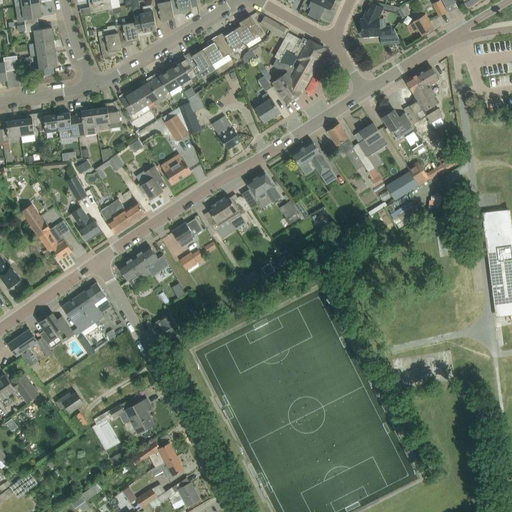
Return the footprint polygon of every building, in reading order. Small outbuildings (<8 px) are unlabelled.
[(112,9),(110,0),(88,0),(89,0),(90,3),(89,3),(91,13),(108,9),(112,9)] [(156,25),(165,24),(165,23),(168,23),(169,23),(168,19),(175,18),(174,15),(171,1),(170,1),(158,3),(157,0),(150,0),(151,5),(152,5),(156,25)] [(170,0),(170,1),(171,1),(174,15),(186,12),(186,8),(192,7),(190,0),(170,0)] [(311,8),(323,13),(326,7),(331,10),(334,0),(311,0),(311,1),(309,7),(311,8)] [(440,0),(439,0),(433,3),(440,16),(447,12),(440,0)] [(443,0),(448,12),(457,8),(453,0),(443,0)] [(462,0),(465,4),(466,4),(469,8),(481,0),(462,0)] [(392,29),(392,26),(386,26),(380,26),(380,18),(383,9),(396,12),(400,10),(399,7),(374,2),(374,3),(371,2),(366,14),(363,19),(361,19),(362,36),(387,34),(387,38),(398,37),(396,34),(397,33),(395,28),(392,29)] [(42,16),(41,3),(22,6),(16,7),(18,23),(24,22),(25,25),(26,25),(39,23),(38,17),(42,16)] [(400,7),(401,9),(405,16),(410,13),(406,4),(400,7)] [(139,36),(148,34),(151,34),(150,30),(157,29),(156,25),(152,5),(151,5),(143,6),(144,12),(140,13),(140,14),(134,15),(139,36)] [(435,28),(429,20),(426,14),(423,10),(414,15),(416,19),(413,21),(414,22),(407,26),(411,33),(418,28),(423,35),(435,28)] [(121,47),(122,47),(130,45),(133,44),(134,44),(133,41),(140,39),(139,36),(134,15),(135,22),(117,25),(118,32),(121,47)] [(245,44),(257,37),(262,34),(251,15),(240,22),(242,25),(236,29),(245,44)] [(283,35),(287,25),(264,16),(260,25),(283,35)] [(39,23),(26,25),(27,31),(34,30),(36,43),(54,40),(52,27),(40,29),(39,23)] [(229,54),(245,44),(236,29),(231,32),(229,29),(218,35),(229,54)] [(121,47),(118,32),(99,36),(104,58),(104,57),(109,56),(113,56),(113,55),(116,55),(116,51),(122,50),(122,47),(121,47)] [(209,45),(203,49),(213,64),(229,54),(218,35),(207,42),(209,45)] [(303,37),(302,39),(298,46),(296,45),(292,53),(287,51),(281,60),(277,58),(273,66),(287,73),(272,82),(281,94),(287,102),(301,92),(300,90),(303,85),(305,86),(314,70),(312,69),(324,48),(309,40),(303,37)] [(38,55),(56,53),(54,40),(36,43),(38,55)] [(183,53),(197,74),(213,64),(203,49),(198,52),(196,49),(195,49),(196,49),(193,51),(185,55),(184,53),(183,53)] [(56,53),(38,55),(39,68),(36,68),(37,75),(51,73),(50,67),(58,66),(56,53)] [(197,74),(183,53),(184,55),(185,56),(180,58),(180,59),(175,62),(174,61),(174,62),(176,65),(171,69),(180,84),(191,78),(195,83),(200,80),(196,74),(197,74)] [(13,70),(18,69),(19,69),(18,59),(17,56),(10,57),(13,70)] [(0,80),(8,79),(7,71),(13,70),(10,57),(4,57),(5,62),(0,62),(0,80)] [(431,66),(424,70),(432,84),(439,79),(431,66)] [(153,75),(152,76),(167,99),(172,96),(170,91),(180,84),(171,69),(165,72),(163,69),(160,71),(157,73),(153,76),(153,75)] [(436,105),(440,102),(429,85),(432,84),(424,70),(416,75),(420,82),(421,82),(428,94),(424,97),(427,102),(422,106),(430,119),(432,123),(443,116),(436,105)] [(439,135),(432,123),(430,119),(422,106),(427,102),(424,97),(428,94),(421,82),(420,82),(416,75),(406,81),(418,100),(404,109),(413,124),(417,122),(428,141),(439,135)] [(161,102),(167,99),(152,76),(148,79),(148,78),(144,80),(145,81),(142,82),(141,82),(143,86),(138,89),(148,105),(159,98),(161,102)] [(266,91),(272,87),(264,76),(259,80),(266,91)] [(148,105),(138,89),(132,92),(130,89),(128,91),(127,91),(124,93),(120,96),(120,95),(119,96),(131,115),(148,105)] [(280,112),(268,93),(263,96),(266,101),(256,108),(265,121),(280,112)] [(102,107),(95,108),(97,124),(98,132),(111,131),(110,128),(121,127),(119,110),(113,102),(101,104),(102,107)] [(189,130),(190,134),(202,129),(191,102),(179,107),(189,130)] [(166,121),(165,122),(177,141),(190,133),(188,130),(189,130),(179,107),(163,117),(166,121)] [(77,118),(80,137),(86,136),(86,135),(98,133),(98,132),(97,124),(95,108),(82,110),(83,117),(77,118)] [(415,128),(405,113),(399,116),(397,113),(394,108),(389,111),(381,117),(396,140),(415,128)] [(38,113),(40,126),(43,126),(46,126),(46,132),(59,130),(57,114),(50,115),(50,111),(38,113)] [(57,114),(59,130),(60,130),(61,137),(73,136),(73,137),(80,137),(77,118),(71,119),(70,112),(57,114)] [(27,118),(20,119),(22,135),(35,134),(34,127),(40,126),(38,113),(26,114),(27,118)] [(242,140),(226,115),(220,119),(228,132),(221,136),(220,137),(228,149),(242,140)] [(2,129),(4,141),(9,141),(9,137),(22,135),(20,119),(6,121),(7,128),(2,129)] [(354,146),(340,123),(328,131),(337,145),(340,143),(345,152),(353,148),(369,172),(370,171),(374,179),(372,180),(375,186),(383,181),(371,161),(366,153),(359,142),(354,146)] [(359,142),(366,153),(376,147),(386,141),(374,123),(360,131),(365,139),(360,142),(359,142)] [(417,154),(427,148),(421,138),(411,144),(417,154)] [(130,145),(134,152),(143,146),(139,139),(130,145)] [(321,153),(313,140),(292,154),(301,167),(303,166),(307,163),(311,160),(321,175),(331,168),(322,153),(321,153)] [(410,170),(419,185),(443,171),(456,163),(455,163),(455,162),(451,156),(448,152),(443,143),(435,148),(440,156),(437,158),(441,164),(440,165),(423,174),(416,162),(408,167),(410,170)] [(101,150),(104,163),(109,160),(113,157),(112,149),(111,148),(101,150)] [(113,157),(109,160),(116,170),(125,165),(117,154),(113,157)] [(184,159),(165,172),(172,184),(192,171),(184,159)] [(88,160),(76,167),(80,174),(92,167),(88,160)] [(116,170),(109,160),(104,163),(95,169),(102,180),(107,177),(102,170),(111,164),(116,171),(116,170)] [(156,180),(162,177),(155,165),(145,172),(148,178),(137,185),(144,194),(147,192),(151,198),(163,190),(156,180)] [(386,185),(395,199),(395,200),(419,185),(410,170),(386,185)] [(242,194),(248,203),(252,209),(261,203),(257,197),(266,192),(272,202),(281,196),(275,185),(274,186),(265,171),(247,183),(251,189),(242,194)] [(80,182),(70,188),(77,201),(88,195),(80,182)] [(227,199),(225,197),(218,201),(232,223),(243,216),(241,214),(247,211),(236,194),(230,197),(227,199)] [(119,199),(116,201),(119,205),(118,206),(119,207),(117,208),(119,211),(118,211),(120,214),(124,212),(131,223),(146,213),(139,203),(127,211),(119,199)] [(286,217),(296,211),(297,210),(291,200),(280,207),(286,217)] [(119,205),(116,201),(101,211),(109,223),(108,224),(115,234),(131,223),(124,212),(120,214),(118,211),(119,211),(117,208),(119,207),(118,206),(119,205)] [(232,223),(218,201),(212,206),(213,208),(210,210),(205,214),(215,231),(221,227),(222,229),(232,223)] [(397,224),(419,214),(413,201),(391,211),(397,224)] [(73,251),(64,239),(59,242),(51,229),(34,204),(23,211),(35,230),(36,229),(41,236),(40,237),(49,251),(53,248),(60,259),(73,251)] [(80,230),(82,233),(87,241),(102,231),(95,220),(93,221),(82,206),(71,213),(82,228),(80,230)] [(511,230),(511,225),(510,217),(509,210),(504,211),(499,212),(485,213),(489,242),(491,242),(491,246),(492,247),(487,248),(489,263),(490,268),(494,303),(499,302),(502,302),(504,301),(504,303),(505,308),(511,306),(511,244),(511,245),(511,239),(511,238),(511,230)] [(186,222),(172,231),(182,247),(194,239),(193,237),(195,236),(186,222)] [(217,247),(215,244),(213,241),(204,247),(208,252),(217,247)] [(159,259),(150,245),(136,255),(145,268),(141,271),(146,278),(153,273),(148,267),(159,259)] [(0,275),(3,280),(9,288),(22,279),(11,265),(13,264),(10,259),(6,262),(4,260),(8,257),(0,246),(0,275)] [(180,260),(182,262),(188,270),(205,259),(198,250),(192,254),(191,252),(180,260)] [(145,268),(136,255),(119,267),(128,280),(141,271),(145,268)] [(274,263),(278,269),(289,262),(285,256),(274,263)] [(270,262),(262,268),(267,276),(275,270),(270,262)] [(245,288),(246,289),(262,279),(256,269),(240,280),(240,281),(233,286),(237,293),(245,288)] [(151,283),(155,289),(161,285),(157,279),(151,283)] [(94,320),(96,323),(104,317),(95,303),(107,295),(98,282),(75,298),(84,311),(88,308),(95,318),(94,320)] [(170,301),(164,292),(160,295),(166,304),(170,301)] [(96,351),(95,351),(93,348),(84,335),(82,332),(96,323),(94,320),(95,318),(88,308),(84,311),(75,298),(63,306),(68,314),(77,328),(74,330),(80,338),(79,339),(78,339),(89,355),(96,351)] [(189,309),(193,315),(199,312),(195,306),(189,309)] [(80,338),(74,330),(63,315),(57,319),(53,313),(39,322),(51,340),(58,335),(63,342),(75,334),(79,339),(80,338)] [(162,339),(179,328),(170,314),(161,320),(164,325),(156,330),(162,339)] [(8,343),(17,356),(21,353),(30,366),(39,360),(30,348),(39,342),(30,329),(8,343)] [(114,331),(108,335),(111,339),(117,335),(114,331)] [(93,348),(95,351),(109,342),(107,339),(93,348)] [(53,352),(46,341),(40,345),(47,356),(53,352)] [(12,382),(27,403),(40,393),(25,372),(12,382)] [(0,400),(16,389),(6,374),(0,377),(0,400)] [(70,392),(62,398),(56,402),(61,409),(66,406),(70,412),(76,408),(84,402),(77,391),(72,395),(70,392)] [(126,409),(131,418),(132,419),(128,422),(126,426),(128,430),(132,430),(135,429),(138,434),(142,431),(143,432),(148,430),(147,428),(154,424),(146,409),(151,407),(147,398),(134,405),(126,409)] [(123,407),(133,404),(132,399),(122,402),(123,407)] [(124,411),(120,404),(110,410),(94,419),(98,425),(113,416),(114,418),(120,415),(125,412),(124,411)] [(80,412),(72,417),(76,425),(78,424),(81,429),(88,424),(80,412)] [(18,426),(12,419),(7,422),(13,430),(18,426)] [(150,455),(156,467),(166,461),(177,455),(170,442),(160,447),(157,441),(128,461),(132,467),(150,455)] [(126,461),(121,452),(110,459),(115,468),(126,461)] [(166,461),(156,467),(151,470),(154,476),(164,470),(169,479),(175,476),(174,474),(184,469),(177,455),(166,461)] [(0,499),(2,502),(22,487),(18,482),(0,494),(0,499)] [(172,487),(158,496),(162,502),(169,497),(173,504),(183,498),(187,506),(200,499),(191,482),(182,487),(178,489),(178,490),(175,491),(172,487)] [(136,511),(157,496),(152,488),(138,498),(130,503),(136,511)] [(87,500),(92,496),(87,490),(83,493),(87,500)] [(77,499),(80,504),(86,501),(82,495),(77,499)] [(157,505),(162,502),(158,496),(153,499),(157,505)]
